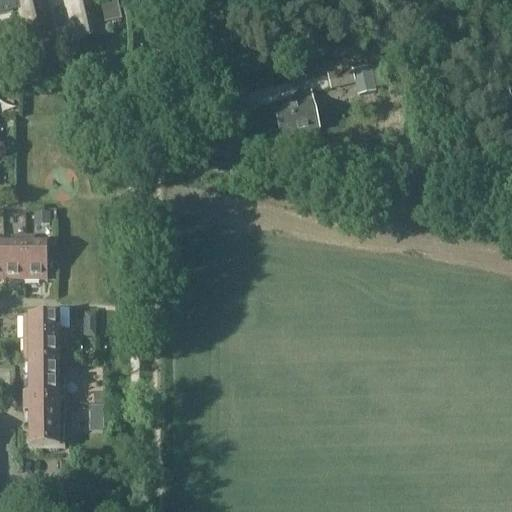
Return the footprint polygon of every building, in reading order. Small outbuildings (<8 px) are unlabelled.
[(16,0),(25,37),(52,30),(44,0),(16,0)] [(102,38),(95,2),(69,8),(77,44),(102,38)] [(331,92),(354,86),(357,98),(375,94),(370,68),(352,72),(352,70),(327,76),(331,92)] [(296,107),(273,112),(279,140),(318,131),(310,92),(293,96),(296,107)] [(318,110),(326,147),(351,142),(343,105),(318,110)] [(1,197),(10,197),(10,188),(1,188),(1,197)] [(52,226),(52,214),(36,214),(36,226),(52,226)] [(17,246),(5,246),(5,282),(26,282),(26,237),(17,237),(17,246)] [(35,237),(26,237),(26,282),(47,282),(47,247),(35,247),(35,237)] [(23,319),(23,338),(23,339),(69,339),(69,330),(59,330),(60,310),(47,310),(47,319),(23,319)] [(88,336),(97,337),(97,326),(91,326),(88,330),(88,336)] [(23,363),(28,363),(59,363),(59,348),(69,348),(69,339),(23,339),(23,363)] [(64,406),(64,363),(59,363),(28,363),(28,406),(64,406)] [(103,394),(93,394),(93,404),(103,404),(103,394)] [(64,448),(64,406),(28,406),(28,448),(64,448)] [(90,409),(90,418),(104,418),(104,409),(90,409)]
